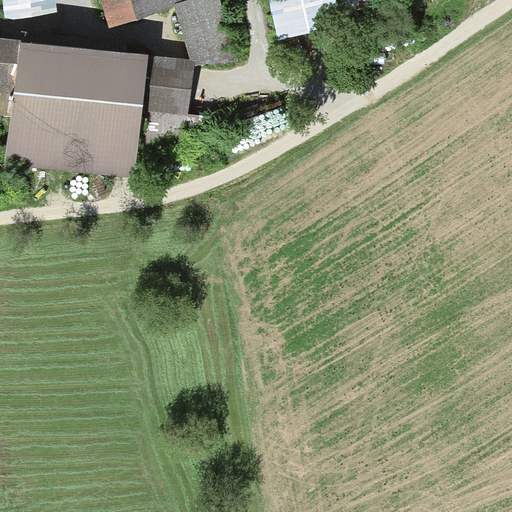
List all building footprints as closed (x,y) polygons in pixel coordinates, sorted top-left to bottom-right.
[(99,0),(110,30),(175,8),(200,0),(99,0)] [(218,0),(200,0),(175,8),(193,62),(239,62),(218,0)] [(270,0),(279,41),(341,28),(339,19),(334,0),(270,0)] [(334,0),(339,19),(379,9),(376,0),(334,0)] [(0,130),(10,131),(21,46),(0,43),(0,130)] [(10,131),(5,167),(134,180),(145,109),(151,59),(21,46),(10,131)] [(151,59),(145,109),(190,115),(197,65),(151,59)]
